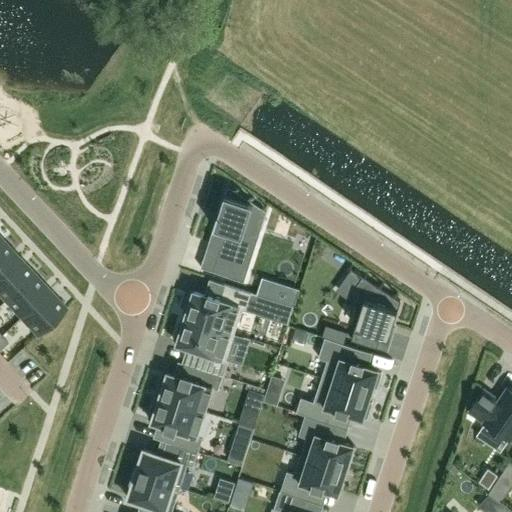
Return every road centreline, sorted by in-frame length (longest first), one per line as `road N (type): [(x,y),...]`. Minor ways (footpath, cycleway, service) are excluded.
road 1 (residential): [(139,301),(181,178),(202,144),(220,147),(448,301)]
road 2 (residential): [(448,301),(378,511)]
road 3 (residential): [(72,511),(139,301)]
road 4 (unclassified): [(139,301),(95,271),(0,173)]
